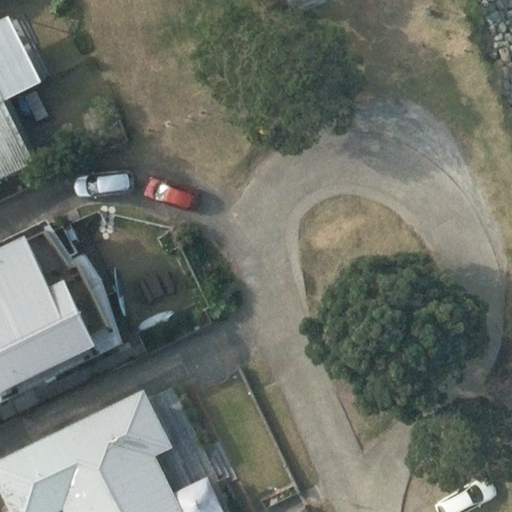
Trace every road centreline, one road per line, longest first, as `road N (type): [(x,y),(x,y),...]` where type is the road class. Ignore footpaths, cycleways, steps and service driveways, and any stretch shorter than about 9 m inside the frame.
road 1 (residential): [(372,507),(272,284),(267,242),(289,179),(341,159),(378,163),(441,207),(460,235),(470,317),(439,405)]
road 2 (residential): [(439,405),(372,507)]
